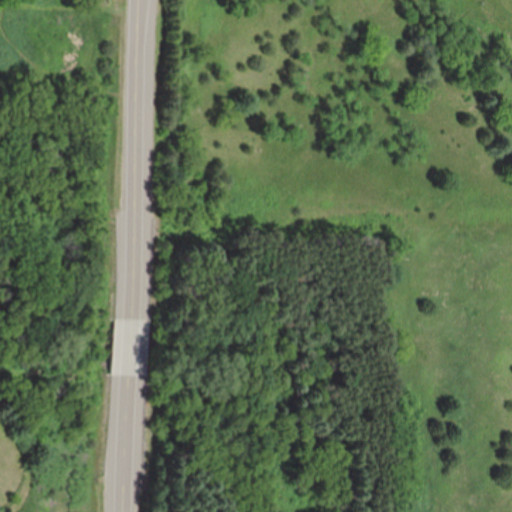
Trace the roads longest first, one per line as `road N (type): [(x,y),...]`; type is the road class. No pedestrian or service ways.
road 1 (secondary): [(145,0),(134,318)]
road 2 (secondary): [(132,375),(125,511)]
